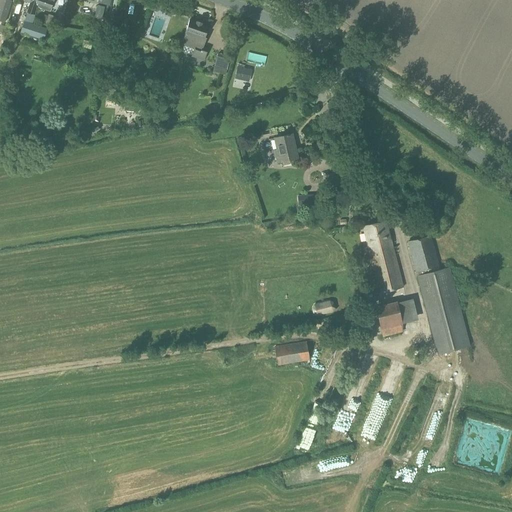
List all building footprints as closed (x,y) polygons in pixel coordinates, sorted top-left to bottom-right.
[(0,0),(0,20),(4,22),(11,1),(10,1),(10,0),(0,0)] [(23,0),(24,1),(29,3),(26,13),(33,15),(36,7),(36,5),(38,0),(23,0)] [(38,0),(36,5),(38,6),(38,7),(51,11),(54,0),(38,0)] [(105,6),(97,5),(94,17),(102,19),(105,6)] [(35,15),(33,15),(26,13),(23,21),(20,32),(43,40),(47,29),(32,24),(35,15)] [(190,19),(184,37),(182,44),(196,49),(193,56),(203,60),(207,49),(202,47),(207,34),(205,34),(208,25),(190,19)] [(347,40),(351,35),(342,29),(338,34),(347,40)] [(230,57),(218,53),(213,71),(225,75),(230,57)] [(245,66),(238,64),(235,80),(245,82),(248,69),(244,68),(245,66)] [(115,99),(116,90),(108,89),(107,99),(115,99)] [(120,100),(119,111),(134,112),(135,101),(120,100)] [(275,138),(277,150),(274,151),(277,163),(297,158),(292,134),(289,135),(289,134),(286,134),(286,135),(275,138)] [(310,195),(298,196),(298,205),(310,204),(310,195)] [(386,221),(363,227),(380,293),(403,287),(386,221)] [(431,236),(408,242),(417,276),(438,355),(470,346),(449,268),(440,270),(431,236)] [(397,303),(397,301),(375,306),(383,337),(403,332),(401,325),(402,325),(402,324),(418,320),(413,299),(397,303)] [(334,308),(333,303),(330,301),(314,305),(312,308),(314,313),(317,315),(332,311),(334,308)] [(306,341),(275,346),(278,366),(310,361),(306,341)] [(459,418),(449,465),(494,475),(504,427),(459,418)] [(358,430),(358,439),(361,439),(361,447),(374,447),(373,429),(358,430)]
